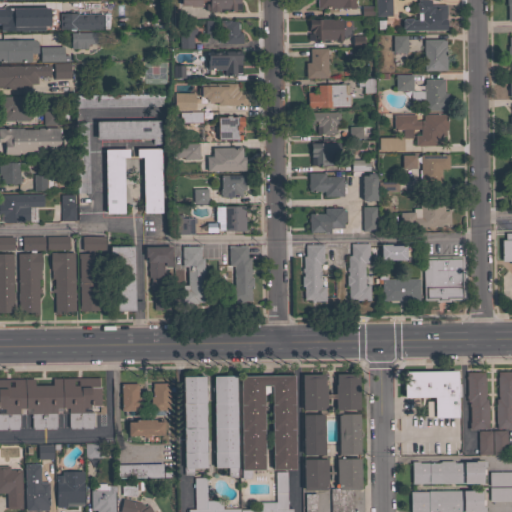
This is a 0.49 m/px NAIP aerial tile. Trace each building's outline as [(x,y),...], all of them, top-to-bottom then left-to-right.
[(239,0),(239,3),(240,3),(240,10),(218,10),(218,11),(208,12),(208,10),(205,10),(205,4),(207,4),(207,0),(202,0),(202,3),(200,3),(200,7),(189,7),(189,5),(180,5),(180,0),(239,0)] [(354,0),(355,7),(353,7),(353,9),(348,9),(348,7),(316,8),(316,0),(354,0)] [(390,0),(391,16),(375,16),(374,0),(390,0)] [(429,0),(429,4),(445,4),(445,30),(403,30),(403,28),(401,28),(401,20),(403,20),(403,18),(411,18),(411,20),(417,20),(417,13),(415,14),(415,3),(417,3),(417,0),(429,0)] [(511,0),(501,0),(502,22),(511,21),(511,0)] [(0,8),(17,8),(17,5),(32,5),(32,17),(27,17),(27,31),(0,31),(0,8)] [(77,13),(77,15),(101,14),(101,29),(75,30),(75,28),(59,29),(59,13),(77,13)] [(237,30),(238,30),(238,33),(241,32),(241,43),(224,44),(223,30),(219,30),(218,20),(229,19),(229,21),(236,21),(237,30)] [(340,19),(340,20),(343,20),(343,27),(340,27),(340,40),(339,40),(339,42),(335,42),(335,41),(334,41),(334,39),(328,40),(328,41),(312,42),(312,40),(307,40),(307,33),(310,33),(308,30),(307,19),(340,19)] [(178,48),(178,27),(192,27),(192,28),(195,28),(195,34),(192,34),(192,48),(178,48)] [(99,32),(99,43),(86,44),(86,48),(70,48),(70,33),(99,32)] [(406,35),(406,52),(392,52),(391,36),(406,35)] [(347,37),(347,49),(359,49),(359,37),(347,37)] [(442,39),(442,40),(445,40),(445,70),(423,70),(422,39),(442,39)] [(0,40),(33,40),(33,41),(36,41),(36,53),(29,53),(29,61),(4,61),(4,60),(0,60),(0,40)] [(62,46),(62,55),(68,55),(68,61),(39,62),(39,47),(62,46)] [(326,78),(305,78),(304,63),(309,63),(309,48),(326,48),(326,78)] [(239,51),(240,72),(234,72),(234,75),(223,75),(223,69),(206,70),(206,52),(239,51)] [(68,63),(69,78),(53,78),(52,64),(68,63)] [(0,65),(49,65),(49,75),(36,76),(36,83),(29,83),(30,88),(19,88),(19,89),(13,89),(13,88),(0,89),(0,65)] [(183,65),(183,78),(172,78),(172,66),(183,65)] [(411,75),(412,90),(395,91),(394,75),(411,75)] [(373,78),(373,92),(363,93),(362,86),(357,86),(356,79),(373,78)] [(442,79),(443,93),(446,93),(447,110),(424,111),(424,107),(410,107),(410,91),(422,91),(422,84),(423,84),(423,79),(442,79)] [(236,83),(236,90),(239,90),(239,94),(246,94),(246,105),(215,105),(215,102),(208,102),(203,97),(199,97),(199,95),(197,95),(197,88),(198,88),(198,85),(200,85),(200,84),(236,83)] [(306,107),(306,92),(316,92),(316,85),(343,84),(343,94),(347,94),(348,106),(345,106),(345,107),(336,107),(306,107)] [(194,93),(193,110),(173,110),(174,93),(194,93)] [(164,94),(164,106),(74,107),(74,96),(164,94)] [(0,95),(27,95),(27,108),(31,108),(31,114),(29,114),(29,118),(28,118),(28,120),(1,121),(1,120),(0,120),(0,95)] [(55,111),(55,125),(42,125),(42,111),(55,111)] [(189,112),(189,111),(201,111),(201,123),(181,123),(181,118),(179,118),(179,112),(189,112)] [(338,112),(338,123),(334,123),(334,130),(335,130),(335,132),(334,132),(334,134),(315,134),(315,123),(307,123),(307,112),(338,112)] [(446,114),(446,129),(444,130),(444,135),(441,136),(441,140),(436,140),(436,145),(414,146),(414,135),(419,135),(419,129),(393,130),(393,115),(414,115),(414,120),(422,120),(422,115),(446,114)] [(225,117),(225,116),(230,116),(242,116),(242,126),(239,126),(239,130),(236,130),(236,135),(240,135),(240,139),(217,140),(216,117),(225,117)] [(159,120),(159,144),(151,144),(151,139),(95,139),(95,121),(159,120)] [(88,193),(76,193),(75,123),(87,123),(88,193)] [(361,126),(361,138),(348,139),(348,126),(361,126)] [(0,128),(22,128),(22,129),(37,129),(37,128),(57,128),(58,138),(60,138),(60,153),(36,154),(36,153),(30,153),(30,154),(3,154),(3,142),(0,142),(0,128)] [(402,137),(402,151),(377,151),(377,137),(402,137)] [(198,159),(183,159),(182,157),(173,157),(173,143),(198,143),(198,159)] [(338,143),(338,152),(332,152),(332,165),(310,165),(309,143),(338,143)] [(241,147),(241,157),(244,157),(244,170),(206,171),(205,156),(211,156),(211,148),(241,147)] [(127,149),(127,157),(122,157),(123,213),(105,213),(104,149),(127,149)] [(159,149),(160,212),(142,212),(142,156),(136,156),(136,149),(159,149)] [(447,154),(448,169),(440,169),(440,182),(420,183),(419,164),(415,164),(415,168),(401,168),(401,155),(447,154)] [(361,160),(361,163),(368,163),(368,170),(350,171),(350,160),(361,160)] [(0,162),(18,162),(19,178),(20,178),(20,181),(19,181),(19,183),(0,184),(0,162)] [(324,172),(324,176),(341,176),(342,187),(344,187),(344,192),(342,193),(342,196),(323,196),(323,191),(307,191),(307,173),(324,172)] [(45,173),(45,179),(50,178),(51,190),(33,190),(32,174),(45,173)] [(366,175),(366,173),(373,173),(373,176),(375,176),(375,200),(368,200),(368,201),(363,201),(363,200),(361,200),(360,175),(366,175)] [(244,175),(244,190),(241,190),(241,196),(231,197),(225,197),(220,197),(220,195),(219,195),(219,190),(220,190),(220,175),(244,175)] [(397,181),(397,192),(377,192),(377,182),(397,181)] [(207,188),(207,203),(192,203),(192,189),(207,188)] [(41,194),(42,207),(28,207),(28,222),(0,222),(0,204),(1,204),(1,195),(41,194)] [(73,194),(73,204),(74,204),(74,220),(60,220),(60,194),(73,194)] [(443,200),(443,211),(449,211),(449,226),(399,227),(398,212),(412,212),(412,208),(418,208),(418,200),(443,200)] [(243,206),(244,231),(235,231),(235,230),(222,230),(221,206),(243,206)] [(375,231),(361,231),(361,206),(375,206),(375,231)] [(342,208),(342,211),(345,211),(345,222),(342,222),(342,228),(329,228),(329,233),(323,233),(323,232),(308,232),(308,214),(323,213),(323,208),(342,208)] [(181,215),(181,218),(195,218),(195,223),(192,223),(193,234),(174,234),(174,215),(181,215)] [(511,264),(509,264),(509,261),(500,261),(500,240),(504,239),(504,233),(511,233),(511,264)] [(43,236),(43,250),(21,250),(21,236),(43,236)] [(67,236),(68,249),(45,250),(45,236),(67,236)] [(104,236),(104,249),(81,250),(81,236),(104,236)] [(0,237),(12,237),(12,250),(0,250),(0,237)] [(368,243),(368,263),(363,263),(364,285),(368,285),(369,300),(354,300),(354,299),(347,299),(347,285),(345,285),(345,275),(347,275),(347,271),(345,271),(345,267),(347,267),(346,255),(350,255),(350,244),(368,243)] [(322,264),(319,264),(319,286),(324,286),(324,301),(309,301),(309,300),(302,300),(302,286),(301,286),(300,276),(302,276),(302,272),(301,272),(301,268),(302,268),(302,256),(304,256),(304,244),(322,244),(322,264)] [(389,244),(390,246),(404,245),(404,259),(379,260),(379,245),(389,244)] [(245,245),(246,257),(249,257),(249,269),(251,269),(251,273),(249,273),(249,277),(251,277),(251,288),(249,288),(250,302),(228,303),(228,288),(233,288),(233,266),(228,266),(227,246),(245,245)] [(133,310),(116,310),(115,254),(109,254),(109,246),(132,246),(133,310)] [(170,246),(171,266),(163,267),(163,309),(153,309),(153,293),(150,293),(150,277),(147,277),(147,263),(146,263),(146,257),(144,257),(144,247),(170,246)] [(199,246),(199,258),(202,258),(203,270),(204,270),(204,274),(203,274),(203,302),(197,302),(197,303),(182,304),(182,285),(186,285),(186,266),(181,266),(181,247),(199,246)] [(74,310),(59,311),(59,314),(53,314),(53,292),(51,292),(51,288),(53,288),(53,279),(50,279),(50,270),(49,252),(54,252),(54,253),(73,252),(74,310)] [(12,311),(0,311),(0,253),(11,253),(12,311)] [(39,253),(40,279),(37,279),(37,289),(40,289),(40,292),(37,292),(38,314),(32,314),(32,311),(17,311),(16,253),(39,253)] [(98,253),(99,310),(79,310),(78,253),(98,253)] [(462,256),(462,299),(448,299),(448,301),(434,302),(434,299),(426,300),(425,274),(422,274),(421,256),(462,256)] [(511,265),(502,266),(503,298),(507,298),(507,310),(511,309),(511,265)] [(413,279),(414,300),(381,300),(380,279),(413,279)] [(455,371),(456,384),(459,383),(459,396),(456,396),(456,417),(425,417),(425,401),(433,401),(433,396),(402,397),(402,372),(455,371)] [(511,429),(507,429),(507,428),(495,428),(495,423),(494,423),(494,404),(495,404),(495,399),(497,399),(497,396),(496,396),(496,377),(497,377),(497,372),(511,371),(511,429)] [(483,377),(484,377),(484,396),(484,399),(486,399),(486,404),(487,404),(487,423),(486,424),(486,429),(475,429),(475,430),(468,430),(468,423),(469,423),(468,406),(467,406),(467,403),(468,403),(468,402),(466,402),(466,398),(465,398),(465,395),(466,395),(465,379),(464,379),(464,376),(465,376),(465,372),(483,372),(483,377)] [(358,409),(341,409),(341,413),(334,413),(334,384),(335,384),(335,374),(357,373),(358,409)] [(323,374),(323,383),(324,383),(325,410),(301,410),(300,374),(323,374)] [(292,375),(294,469),(271,470),(270,394),(262,394),(263,469),(250,470),(250,478),(240,479),(239,376),(292,375)] [(206,467),(192,468),(192,475),(183,475),(181,377),(204,376),(206,467)] [(236,477),(228,477),(227,467),(213,467),(212,376),(235,376),(236,477)] [(0,379),(33,379),(33,385),(51,385),(51,378),(98,378),(98,387),(100,387),(100,406),(89,406),(89,412),(92,412),(92,426),(91,426),(91,428),(81,428),(81,427),(79,427),(79,428),(69,428),(69,427),(68,427),(68,408),(55,408),(55,427),(54,427),(54,429),(45,429),(45,428),(42,428),(42,429),(32,429),(32,428),(31,428),(31,413),(18,413),(18,428),(17,428),(17,429),(8,429),(8,428),(5,428),(5,429),(0,429),(0,379)] [(136,383),(137,397),(138,397),(139,402),(140,402),(140,405),(139,405),(139,410),(120,411),(120,384),(136,383)] [(169,410),(150,410),(150,405),(148,405),(148,402),(150,402),(150,397),(151,397),(151,383),(168,383),(169,410)] [(320,414),(320,415),(322,415),(323,454),(302,454),(301,414),(320,414)] [(359,454),(338,454),(337,415),(339,415),(339,414),(358,414),(359,454)] [(154,419),(154,422),(162,421),(162,435),(127,435),(126,422),(134,422),(134,420),(154,419)] [(490,430),(491,455),(477,455),(477,431),(490,430)] [(505,430),(506,454),(492,455),(491,430),(505,430)] [(97,443),(97,457),(84,457),(84,443),(97,443)] [(51,444),(52,459),(37,459),(37,445),(51,444)] [(352,489),(336,489),(335,458),(359,458),(359,489),(352,489)] [(326,483),(327,483),(327,488),(325,488),(325,490),(302,490),(302,459),(326,459),(326,483)] [(418,461),(418,463),(437,463),(437,462),(439,462),(439,461),(453,461),(453,463),(462,463),(462,462),(474,462),(474,460),(481,460),(481,461),(485,461),(485,467),(481,467),(481,469),(484,469),(484,474),(481,474),(481,483),(411,484),(411,461),(418,461)] [(161,463),(162,477),(117,478),(116,465),(161,463)] [(48,505),(47,505),(47,510),(24,510),(24,464),(39,464),(39,482),(48,482),(48,505)] [(21,509),(5,509),(5,493),(0,493),(0,466),(8,466),(8,470),(20,469),(21,509)] [(511,471),(511,486),(488,486),(488,472),(511,471)] [(74,472),(74,479),(82,479),(83,505),(65,505),(65,507),(55,507),(55,474),(61,474),(61,472),(74,472)] [(286,509),(291,509),(291,511),(187,511),(187,509),(194,509),(193,478),(205,477),(205,500),(221,500),(221,509),(239,509),(239,510),(259,510),(259,502),(275,502),(274,472),(286,472),(286,509)] [(135,482),(135,481),(142,481),(142,490),(135,490),(135,495),(121,496),(120,483),(135,482)] [(113,511),(95,511),(95,510),(90,510),(89,490),(96,490),(96,484),(105,484),(105,490),(108,490),(108,485),(114,485),(114,492),(113,492),(113,511)] [(511,487),(511,501),(488,501),(488,487),(511,487)] [(352,489),(352,511),(330,511),(330,489),(336,489),(352,489)] [(427,491),(480,490),(480,500),(483,500),(483,504),(480,504),(480,505),(482,505),(482,507),(484,507),(484,511),(474,511),(452,511),(409,511),(409,492),(427,491)] [(315,511),(304,511),(304,493),(315,493),(315,511)] [(142,503),(145,508),(148,506),(152,511),(118,511),(122,498),(142,503)]
